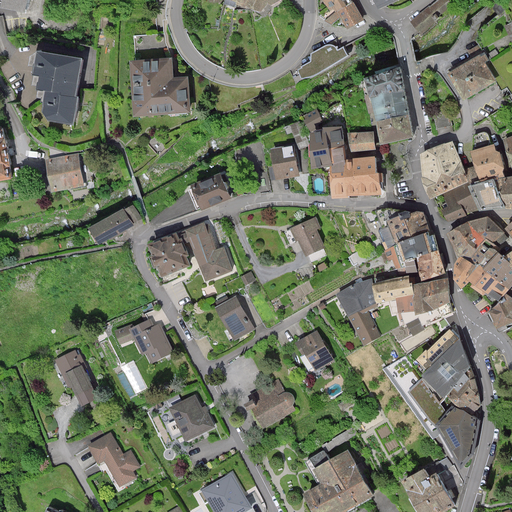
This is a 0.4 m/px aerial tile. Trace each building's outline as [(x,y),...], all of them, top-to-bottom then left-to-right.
[(31,0),(6,0),(5,8),(29,13),(31,0)] [(245,0),(243,6),(242,8),(257,12),(265,4),(267,6),(279,0),(245,0)] [(350,0),(324,0),(331,10),(333,9),(336,12),(326,20),(331,23),(340,17),(348,28),(362,18),(350,0)] [(374,0),(379,9),(398,0),(374,0)] [(451,5),(447,0),(439,0),(430,8),(429,7),(411,21),(420,32),(433,22),(430,18),(440,11),(441,12),(451,5)] [(292,70),(296,77),(307,76),(338,59),(340,60),(348,56),(341,46),(335,50),(332,47),(328,46),(324,45),(306,53),(306,62),(296,67),(296,68),(292,70)] [(84,59),(37,53),(32,76),(39,77),(36,98),(44,100),(41,113),(44,117),(47,122),(74,127),(80,100),(76,98),(84,59)] [(492,83),(476,54),(453,67),(468,95),(492,83)] [(167,58),(123,63),(126,116),(184,114),(182,77),(168,79),(167,58)] [(396,67),(359,78),(363,98),(400,90),(396,67)] [(400,90),(363,98),(370,121),(374,144),(407,141),(404,113),(400,90)] [(323,111),(308,113),(309,121),(323,120),(323,111)] [(371,130),(344,132),(344,143),(347,151),(373,150),(371,130)] [(511,133),(500,140),(503,158),(510,172),(511,171),(511,133)] [(439,144),(419,153),(420,184),(425,195),(431,200),(443,194),(469,182),(452,142),(439,144)] [(292,144),(268,148),(267,165),(271,179),(296,176),(292,144)] [(491,144),(467,152),(468,162),(473,176),(484,173),(493,177),(500,176),(500,167),(497,153),(491,144)] [(75,152),(43,160),(42,176),(47,192),(80,187),(75,152)] [(346,170),(325,173),(325,184),(328,198),(377,195),(370,155),(347,157),(346,170)] [(220,174),(191,186),(201,210),(230,198),(220,174)] [(511,175),(509,175),(493,177),(494,179),(505,207),(506,209),(511,209),(511,175)] [(478,209),(479,211),(505,207),(494,179),(470,186),(478,209)] [(469,182),(443,194),(447,206),(441,210),(448,221),(467,216),(467,214),(478,209),(470,186),(469,182)] [(132,204),(85,227),(95,244),(132,224),(131,223),(140,218),(132,204)] [(420,212),(382,210),(392,242),(425,232),(420,212)] [(314,216),(287,229),(293,240),(296,241),(303,256),(323,246),(315,229),(320,228),(314,216)] [(463,223),(446,230),(447,243),(454,256),(458,254),(462,261),(480,239),(493,248),(506,238),(499,231),(486,217),(463,223)] [(511,219),(510,220),(499,231),(506,238),(511,241),(511,219)] [(200,280),(231,270),(223,247),(215,250),(209,233),(206,234),(202,222),(182,229),(184,237),(180,238),(182,244),(187,242),(200,280)] [(173,232),(144,242),(148,254),(145,255),(149,268),(152,267),(156,278),(190,266),(182,244),(180,238),(179,235),(175,236),(173,232)] [(425,232),(392,242),(398,263),(430,252),(425,232)] [(511,241),(506,238),(493,248),(493,253),(505,261),(502,254),(511,247),(511,241)] [(493,248),(480,239),(462,261),(472,268),(475,265),(479,269),(493,253),(493,248)] [(511,251),(511,247),(502,254),(505,261),(507,268),(511,274),(511,251)] [(109,253),(82,268),(87,285),(98,301),(127,286),(109,253)] [(479,269),(477,271),(493,281),(505,289),(511,282),(511,274),(507,268),(505,261),(493,253),(479,269)] [(472,268),(458,259),(452,268),(457,288),(463,288),(468,285),(461,279),(472,268)] [(477,271),(479,269),(475,265),(472,268),(461,279),(468,285),(480,296),(482,294),(493,281),(477,271)] [(370,285),(367,285),(372,303),(388,299),(389,314),(410,311),(410,295),(407,285),(398,277),(370,285)] [(335,295),(344,317),(372,303),(367,285),(370,285),(368,279),(365,279),(335,295)] [(444,281),(415,286),(417,313),(444,304),(444,281)] [(493,281),(482,294),(484,296),(494,303),(503,294),(505,289),(493,281)] [(480,296),(468,285),(463,288),(472,303),(480,296)] [(482,294),(480,296),(472,303),(480,313),(486,311),(490,307),(484,296),(482,294)] [(511,300),(511,298),(503,294),(494,303),(490,307),(486,311),(495,329),(511,320),(511,300)] [(233,295),(211,308),(231,341),(253,329),(233,295)] [(366,309),(344,317),(362,344),(379,336),(366,309)] [(148,318),(130,324),(114,328),(116,343),(133,338),(140,354),(145,353),(149,363),(170,354),(169,350),(169,345),(158,322),(151,325),(148,318)] [(315,330),(294,343),(309,373),(333,361),(315,330)] [(456,335),(416,372),(440,395),(443,391),(460,370),(465,364),(456,335)] [(75,350),(54,358),(73,396),(78,396),(81,401),(94,396),(92,390),(92,387),(87,373),(89,370),(75,350)] [(466,377),(460,370),(443,391),(446,397),(457,406),(476,418),(478,399),(473,377),(466,377)] [(285,391),(279,392),(271,384),(253,394),(255,405),(251,408),(252,416),(261,427),(292,409),(292,406),(290,403),(293,400),(293,396),(290,392),(285,391)] [(427,389),(412,397),(422,415),(430,410),(436,402),(427,389)] [(193,394),(166,407),(183,442),(214,427),(204,405),(200,406),(193,394)] [(476,418),(457,406),(438,429),(455,463),(470,450),(478,419),(476,418)] [(110,432),(85,445),(99,467),(103,466),(116,491),(136,478),(133,471),(140,467),(131,450),(121,454),(110,432)] [(323,459),(309,468),(316,482),(299,490),(310,511),(335,511),(370,494),(344,448),(323,459)] [(420,465),(396,479),(415,511),(437,511),(454,505),(433,470),(423,472),(420,465)] [(233,472),(201,490),(213,511),(247,511),(254,508),(233,472)]
